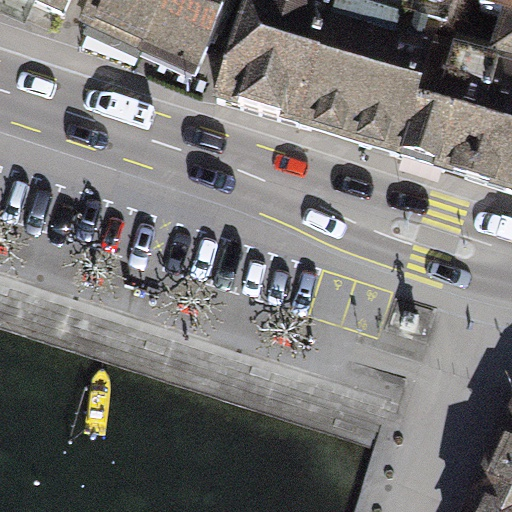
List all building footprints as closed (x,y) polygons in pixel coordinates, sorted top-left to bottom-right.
[(0,0),(0,18),(56,41),(72,0),(0,0)] [(102,0),(88,36),(195,78),(226,0),(102,0)] [(323,0),(252,0),(222,101),(405,156),(441,36),(323,0)] [(511,17),(501,52),(511,55),(511,0),(485,0),(483,9),(511,17)] [(405,156),(511,186),(511,55),(501,52),(441,36),(405,156)] [(511,511),(511,426),(472,511),(511,511)]
